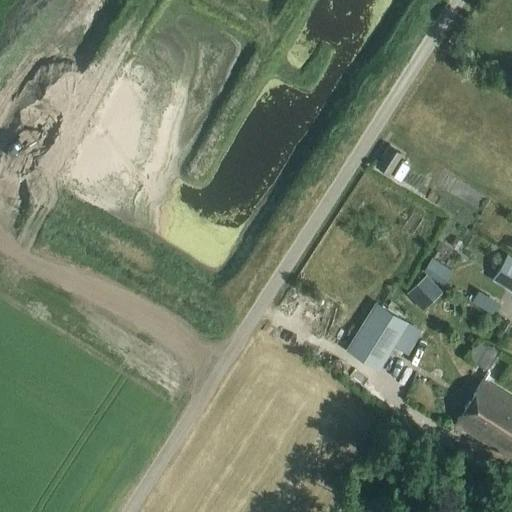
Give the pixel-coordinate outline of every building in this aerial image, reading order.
[(389,176),(402,156),(388,147),(375,167),(389,176)] [(364,190),(383,194),(385,181),(367,177),(364,190)] [(511,256),(508,254),(492,279),(511,291),(511,256)] [(446,284),(453,272),(431,259),(424,271),(446,284)] [(426,276),(408,293),(416,301),(434,285),(426,276)] [(345,349),(378,369),(408,321),(375,300),(345,349)] [(496,343),(511,354),(511,339),(503,333),(496,343)] [(486,372),(498,353),(487,347),(476,366),(486,372)] [(511,398),(483,380),(456,424),(508,456),(511,450),(511,398)] [(425,511),(431,501),(419,494),(409,511),(425,511)]
